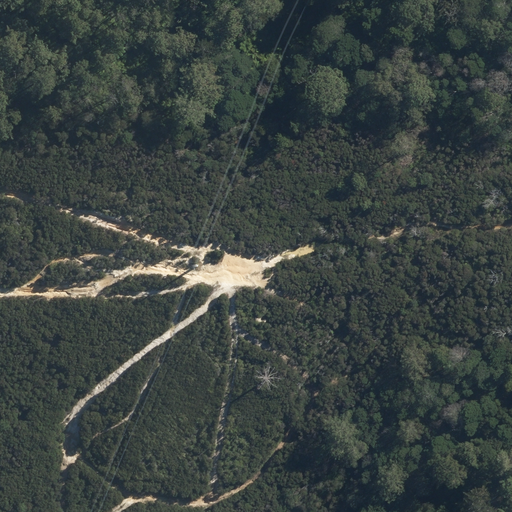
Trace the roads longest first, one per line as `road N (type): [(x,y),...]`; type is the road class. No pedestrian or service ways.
road 1 (track): [(511,221),(393,228),(270,262),(79,407),(67,435),(60,511)]
road 2 (track): [(117,511),(141,497),(200,501),(210,490),(235,331),(227,290)]
road 3 (track): [(270,262),(0,189)]
road 4 (track): [(0,288),(84,290),(124,268),(246,278)]
road 5 (track): [(0,290),(78,257),(114,253),(154,268)]
